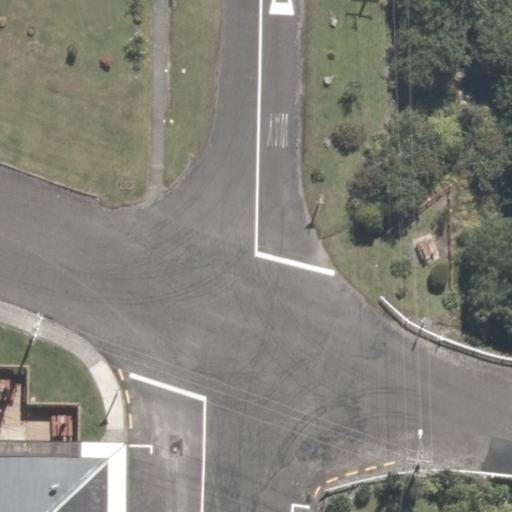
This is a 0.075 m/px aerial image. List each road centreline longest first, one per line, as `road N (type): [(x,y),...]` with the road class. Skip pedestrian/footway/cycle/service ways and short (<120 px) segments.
road 1 (residential): [(241,335),(264,256),(268,0)]
road 2 (residential): [(241,335),(511,420)]
road 3 (residential): [(0,245),(241,335)]
road 4 (residential): [(209,511),(218,406),(241,335)]
